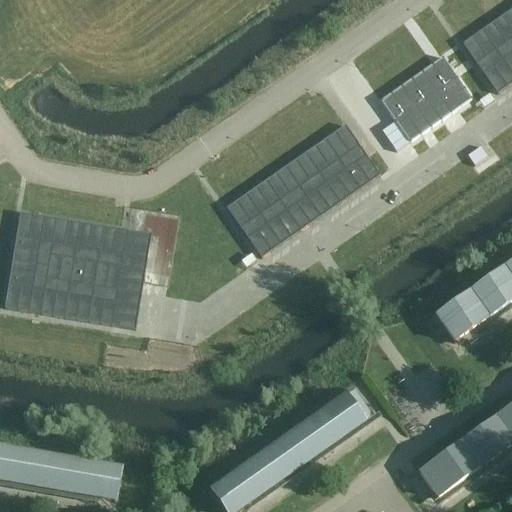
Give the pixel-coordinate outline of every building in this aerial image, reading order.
[(511,11),(462,47),(497,96),(511,85),(511,11)] [(465,112),(436,70),(374,114),(403,155),(465,112)] [(261,260),(380,178),(366,158),(345,128),(226,211),(261,260)] [(151,237),(127,233),(20,215),(4,311),(135,332),(143,285),(151,237)] [(511,266),(437,320),(455,346),(511,305),(511,266)] [(241,511),(244,510),(373,419),(366,408),(355,393),(212,494),(224,511),(241,511)] [(511,410),(420,476),(438,502),(511,449),(511,410)] [(0,483),(98,501),(116,504),(121,473),(0,451),(0,483)]
